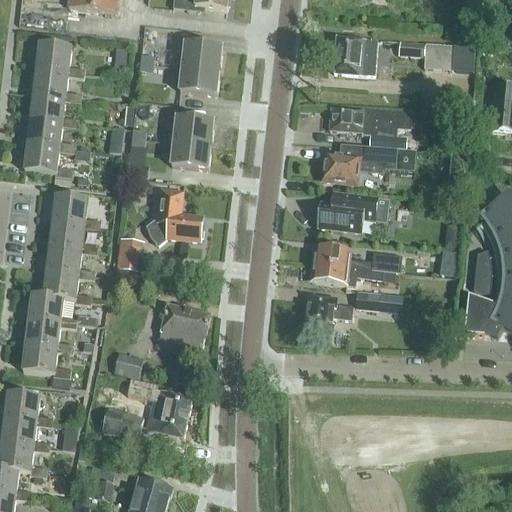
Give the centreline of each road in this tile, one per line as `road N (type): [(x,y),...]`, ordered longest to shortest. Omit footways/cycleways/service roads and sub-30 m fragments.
road 1 (residential): [(248,367),(290,0)]
road 2 (residential): [(248,367),(511,374)]
road 3 (residential): [(247,511),(248,367)]
